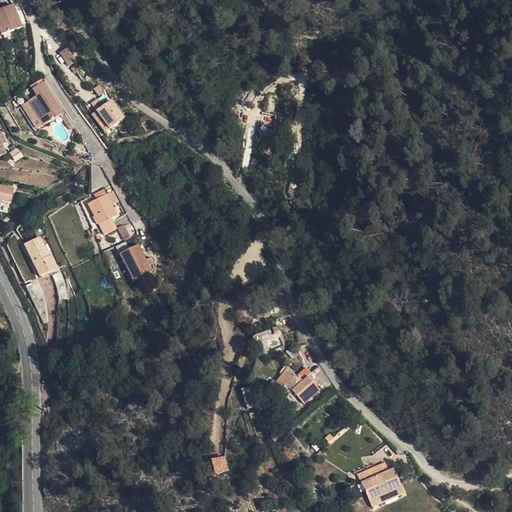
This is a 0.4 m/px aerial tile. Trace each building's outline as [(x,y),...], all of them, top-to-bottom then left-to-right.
[(12,3),(0,7),(0,28),(4,39),(15,36),(23,32),(12,3)] [(69,56),(61,60),(68,74),(77,69),(69,56)] [(33,92),(47,84),(42,76),(28,84),(33,92)] [(62,119),(68,116),(47,84),(33,92),(37,98),(29,103),(46,130),(62,119)] [(110,100),(95,111),(109,129),(124,118),(110,100)] [(38,135),(46,130),(29,103),(21,109),(38,135)] [(78,132),(68,116),(62,119),(72,134),(78,132)] [(15,189),(0,185),(0,201),(5,202),(6,198),(13,198),(15,189)] [(97,199),(109,193),(106,188),(93,193),(97,199)] [(119,214),(109,193),(97,199),(89,203),(99,223),(119,214)] [(124,239),(131,235),(125,224),(118,228),(124,239)] [(41,238),(23,245),(35,276),(55,269),(51,257),(48,258),(41,238)] [(139,242),(119,252),(133,281),(154,271),(139,242)] [(253,335),(260,353),(284,343),(277,326),(253,335)] [(308,379),(312,376),(306,369),(294,376),(286,369),(275,383),(282,389),(285,386),(302,405),(318,393),(308,379)] [(321,370),(312,376),(308,379),(318,393),(330,384),(321,370)] [(255,405),(250,389),(243,391),(247,407),(255,405)] [(214,474),(228,471),(226,455),(211,458),(214,474)] [(387,462),(359,473),(363,483),(390,471),(387,462)] [(373,508),(407,494),(397,469),(390,471),(363,483),(373,508)]
